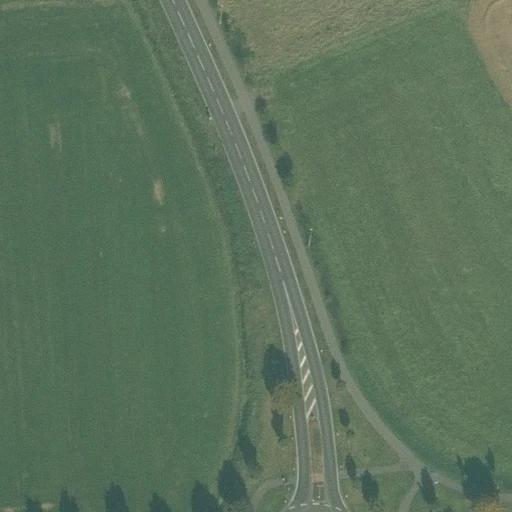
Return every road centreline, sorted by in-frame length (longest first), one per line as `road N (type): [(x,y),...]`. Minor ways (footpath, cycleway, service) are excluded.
road 1 (tertiary): [(332,511),(323,403),(271,241)]
road 2 (tertiary): [(271,241),(298,409),(300,511)]
road 3 (tertiary): [(271,241),(169,0)]
